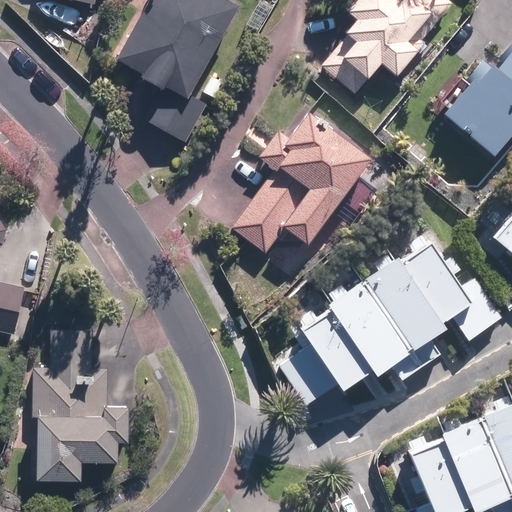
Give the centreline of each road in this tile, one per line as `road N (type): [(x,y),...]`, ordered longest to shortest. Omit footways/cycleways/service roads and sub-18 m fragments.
road 1 (residential): [(0,75),(146,258),(196,348),(215,421)]
road 2 (residential): [(342,444),(511,356)]
road 3 (residential): [(215,421),(292,445),(342,444)]
